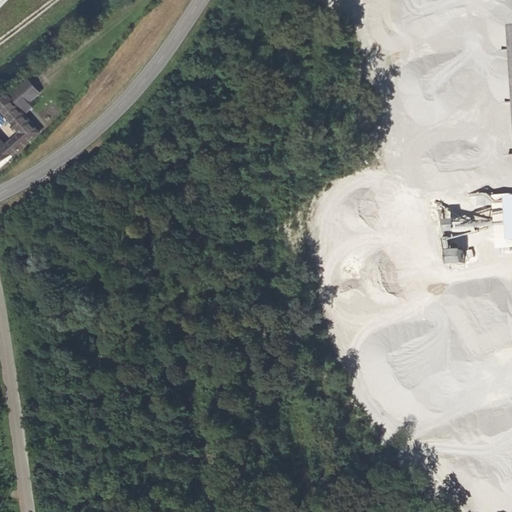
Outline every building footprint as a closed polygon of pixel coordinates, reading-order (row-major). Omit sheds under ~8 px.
[(10,99),(24,116),(33,109),(29,104),(40,95),(29,82),(10,99)] [(0,106),(24,134),(8,148),(14,156),(40,133),(24,116),(10,99),(8,97),(0,103),(0,106)] [(0,138),(0,167),(11,159),(12,161),(16,158),(14,156),(8,148),(0,138)] [(511,192),(494,194),(498,248),(511,246),(511,192)] [(447,230),(456,230),(456,219),(447,219),(447,230)] [(464,250),(449,251),(450,264),(464,263),(464,250)]
